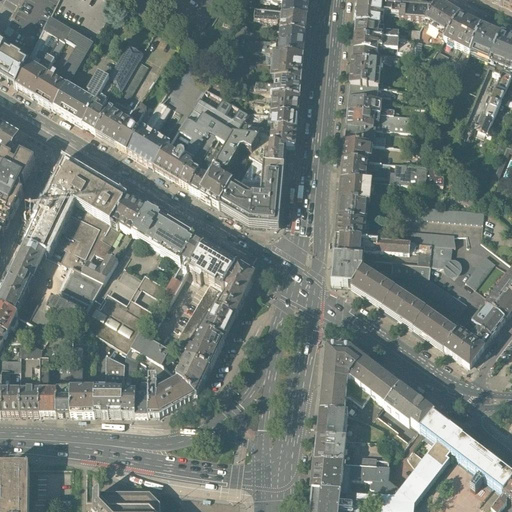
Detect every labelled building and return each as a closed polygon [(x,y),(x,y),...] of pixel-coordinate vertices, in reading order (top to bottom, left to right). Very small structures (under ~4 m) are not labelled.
[(144,5),(135,0),(125,0),(121,6),(154,26),(160,15),(144,5)] [(204,0),(195,15),(208,23),(222,0),(204,0)] [(284,6),(282,19),(306,21),(308,1),(297,0),(260,0),(260,4),(284,6)] [(381,0),(359,0),(359,4),(359,6),(403,11),(404,5),(407,4),(407,0),(401,0),(401,2),(386,0),(385,2),(381,2),(381,0)] [(438,6),(428,0),(423,0),(416,12),(433,13),(438,6)] [(511,0),(489,0),(490,2),(491,3),(511,11),(511,0)] [(358,18),(357,27),(373,28),(376,29),(379,29),(380,24),(383,24),(383,18),(380,18),(381,15),(389,15),(389,18),(399,19),(399,23),(426,25),(433,13),(416,12),(413,12),(403,11),(359,6),(358,18)] [(433,13),(426,25),(423,30),(445,43),(446,42),(460,19),(444,10),(438,6),(433,13)] [(208,23),(195,15),(194,14),(188,23),(187,26),(178,38),(191,47),(208,23)] [(277,34),(281,35),(305,37),(306,21),(282,19),(255,16),(255,24),(277,26),(277,34)] [(460,19),(446,42),(469,57),(471,54),(481,30),(478,29),(460,19)] [(50,22),(44,34),(64,46),(65,45),(76,52),(60,80),(63,82),(60,87),(67,91),(69,88),(93,47),(50,22)] [(356,38),(356,40),(377,43),(415,46),(420,46),(420,35),(379,29),(376,29),(373,28),(357,27),(356,38)] [(9,29),(5,35),(11,38),(14,31),(9,29)] [(481,30),(471,54),(492,62),(502,39),(499,38),(481,30)] [(29,66),(28,68),(45,79),(64,46),(44,34),(29,66)] [(248,43),(248,54),(274,56),(303,59),(305,37),(281,35),(280,46),(276,46),(275,45),(248,43)] [(511,43),(503,40),(502,39),(492,62),(489,68),(493,70),(491,76),(498,79),(489,100),(488,99),(485,106),(488,107),(484,117),(481,116),(476,129),(487,134),(511,77),(511,43)] [(356,42),(354,54),(376,56),(377,43),(356,40),(356,42)] [(415,46),(377,43),(376,56),(417,60),(418,51),(415,50),(415,46)] [(0,81),(16,91),(28,71),(26,71),(28,68),(29,66),(6,53),(7,52),(0,47),(0,81)] [(107,87),(108,87),(115,91),(121,95),(139,65),(142,59),(129,50),(111,81),(107,87)] [(439,52),(419,83),(429,89),(449,58),(439,52)] [(387,61),(387,60),(376,61),(376,56),(354,54),(354,63),(353,66),(380,68),(385,68),(386,68),(387,61)] [(274,82),(276,82),(301,85),(303,59),(274,56),(272,74),(275,75),(274,82)] [(400,61),(387,61),(386,68),(399,69),(400,61)] [(148,71),(139,65),(121,95),(110,114),(109,115),(124,124),(131,113),(125,110),(148,71)] [(351,89),(351,91),(376,93),(378,87),(380,68),(353,66),(351,89)] [(28,71),(16,91),(32,101),(45,79),(28,68),(26,71),(28,71)] [(236,79),(219,74),(212,86),(240,93),(242,83),(236,79)] [(82,130),(108,87),(107,87),(111,81),(101,75),(89,97),(91,98),(88,103),(75,95),(76,92),(69,88),(67,91),(54,114),(82,130)] [(54,114),(67,91),(60,87),(55,84),(52,82),(45,79),(32,101),(54,114)] [(274,98),(299,101),(301,85),(276,82),(275,92),(274,98)] [(108,87),(82,130),(96,138),(107,119),(99,115),(101,111),(103,112),(103,111),(115,91),(108,87)] [(274,98),(275,92),(272,92),(271,89),(255,88),(249,87),(248,95),(256,97),(271,98),(273,98),(274,98)] [(350,104),(376,106),(377,100),(391,101),(391,94),(376,93),(351,91),(350,103),(350,104)] [(173,184),(190,194),(200,177),(202,173),(198,170),(192,167),(210,137),(219,143),(229,149),(234,141),(242,127),(243,127),(248,118),(206,94),(179,135),(193,144),(184,159),(185,159),(186,163),(173,184)] [(272,117),(298,120),(299,101),(274,98),(273,98),(272,117)] [(349,116),(393,119),(394,113),(380,112),(381,106),(376,106),(350,104),(350,106),(349,116)] [(140,138),(128,157),(154,173),(168,152),(170,149),(164,145),(166,142),(155,135),(155,134),(156,135),(156,134),(170,113),(160,106),(143,133),(140,138)] [(132,122),(130,127),(116,151),(128,157),(140,138),(132,134),(134,131),(135,131),(146,112),(140,108),(132,122)] [(110,114),(103,111),(103,112),(101,111),(99,115),(107,119),(109,115),(110,114)] [(116,151),(130,127),(124,124),(109,115),(107,119),(96,138),(116,151)] [(251,115),(251,125),(259,126),(259,116),(251,115)] [(373,132),(373,125),(412,129),(412,121),(393,119),(349,116),(348,125),(347,129),(373,132)] [(273,122),(272,130),(296,132),(298,120),(272,117),(271,122),(273,122)] [(272,130),(242,127),(234,141),(259,144),(259,145),(257,147),(270,148),(271,138),(272,130)] [(0,151),(8,156),(18,139),(0,129),(0,128),(0,151)] [(373,132),(347,129),(347,132),(346,145),(369,148),(385,150),(385,141),(373,140),(373,132)] [(294,151),(296,132),(272,130),(271,138),(270,148),(286,150),(294,151)] [(192,167),(198,170),(204,160),(208,154),(208,153),(210,149),(212,151),(215,152),(219,143),(210,137),(192,167)] [(215,174),(200,200),(209,206),(219,212),(221,208),(231,193),(233,189),(237,183),(230,179),(228,180),(226,184),(221,182),(220,178),(228,175),(235,163),(238,158),(240,154),(245,153),(251,157),(254,153),(257,147),(259,145),(259,144),(234,141),(229,149),(217,170),(215,174)] [(200,177),(190,194),(200,200),(215,174),(217,170),(229,149),(219,143),(215,152),(205,169),(210,172),(205,181),(200,177)] [(345,151),(344,165),(367,167),(367,162),(370,162),(371,152),(368,151),(369,148),(346,145),(345,151)] [(263,168),(264,169),(265,156),(270,156),(270,148),(257,147),(254,153),(251,157),(249,161),(254,163),(263,168)] [(170,148),(170,149),(168,152),(179,159),(182,158),(181,155),(170,148)] [(265,156),(264,169),(285,171),(286,150),(270,148),(270,156),(265,156)] [(168,152),(154,173),(173,184),(186,163),(185,159),(184,159),(182,158),(179,159),(168,152)] [(35,167),(21,160),(16,169),(11,166),(12,163),(2,158),(0,161),(0,234),(3,236),(3,237),(24,198),(21,196),(18,195),(23,186),(24,187),(35,167)] [(221,208),(219,212),(251,230),(259,231),(279,233),(281,213),(285,171),(264,169),(263,168),(254,163),(249,161),(237,183),(233,189),(231,193),(221,208)] [(367,167),(344,165),(343,171),(343,181),(342,184),(363,185),(364,180),(390,181),(403,180),(403,170),(367,167)] [(126,203),(65,167),(25,249),(44,258),(46,259),(53,246),(67,253),(61,266),(72,271),(82,277),(88,267),(95,256),(111,229),(126,203)] [(364,180),(363,185),(371,186),(424,191),(425,186),(443,187),(444,180),(435,180),(435,173),(403,170),(403,180),(390,181),(364,180)] [(341,200),(340,205),(368,206),(371,206),(371,186),(363,185),(342,184),(341,200)] [(111,229),(95,256),(103,260),(119,234),(118,233),(119,231),(132,238),(133,237),(133,238),(146,216),(146,215),(126,203),(111,229)] [(368,206),(340,205),(339,218),(338,223),(367,225),(368,206)] [(484,217),(394,209),(393,221),(483,229),(484,217)] [(133,237),(132,238),(132,239),(181,268),(195,244),(165,226),(165,227),(146,216),(133,238),(133,237)] [(337,231),(337,242),(366,244),(367,225),(338,223),(337,231)] [(411,248),(452,252),(456,252),(454,239),(395,234),(394,246),(411,248)] [(366,244),(337,242),(336,254),(336,257),(335,261),(361,264),(361,259),(362,256),(391,258),(394,258),(410,260),(410,257),(411,248),(394,246),(366,244)] [(195,244),(181,268),(176,275),(181,278),(183,275),(187,277),(189,274),(192,270),(191,269),(203,249),(195,244)] [(452,252),(411,248),(410,257),(420,258),(419,264),(418,269),(431,271),(443,272),(444,269),(446,266),(449,264),(451,264),(452,252)] [(0,300),(0,310),(15,318),(32,284),(44,258),(25,249),(0,300)] [(238,269),(203,249),(191,269),(192,270),(189,274),(196,278),(194,282),(201,285),(202,282),(211,287),(222,294),(237,270),(238,269)] [(15,318),(18,319),(26,300),(46,259),(44,258),(15,318)] [(88,267),(82,277),(103,287),(116,265),(108,261),(101,273),(88,267)] [(361,264),(335,261),(333,289),(348,290),(352,290),(363,275),(363,271),(374,272),(375,265),(361,264)] [(495,269),(485,261),(465,286),(475,294),(495,269)] [(454,264),(451,264),(449,264),(446,266),(444,269),(443,272),(444,275),(445,278),(447,280),(450,282),(453,282),(456,282),(458,280),(461,278),(462,275),(462,272),(461,269),(460,267),(457,265),(454,264)] [(404,280),(430,283),(431,271),(418,269),(392,267),(391,279),(404,280)] [(255,280),(237,270),(222,294),(213,310),(217,311),(235,320),(255,280)] [(82,277),(72,271),(61,293),(76,300),(91,307),(92,306),(103,287),(82,277)] [(489,304),(485,309),(489,311),(507,325),(511,318),(511,273),(511,275),(509,277),(489,304)] [(450,334),(363,275),(352,290),(350,294),(367,305),(399,326),(428,346),(441,355),(444,357),(457,338),(454,336),(450,334)] [(467,308),(430,283),(404,280),(460,318),(467,308)] [(166,293),(145,281),(139,291),(160,303),(160,302),(166,293)] [(182,286),(173,281),(166,293),(160,302),(170,307),(182,286)] [(222,294),(211,287),(177,343),(186,349),(188,350),(199,333),(205,322),(209,316),(213,310),(222,294)] [(38,307),(26,300),(18,319),(17,319),(28,325),(38,307)] [(91,307),(76,300),(74,305),(88,312),(91,307)] [(52,301),(46,314),(73,330),(74,329),(77,332),(79,328),(85,318),(52,301)] [(85,318),(79,328),(127,357),(131,351),(139,337),(152,316),(132,304),(126,313),(107,302),(101,312),(92,306),(91,307),(88,312),(85,318)] [(18,319),(15,318),(0,310),(0,333),(8,338),(11,332),(14,334),(18,325),(15,324),(17,319),(18,319)] [(224,345),(235,320),(217,311),(213,318),(210,325),(205,322),(199,333),(204,335),(224,345)] [(478,319),(472,327),(478,331),(493,343),(495,339),(507,325),(489,311),(481,322),(478,319)] [(468,324),(459,336),(469,344),(478,331),(472,327),(468,324)] [(493,343),(478,331),(469,344),(459,336),(457,338),(444,357),(457,365),(470,375),(481,357),(493,343)] [(8,338),(0,333),(0,351),(4,344),(9,346),(10,346),(21,346),(21,344),(8,338)] [(210,373),(224,345),(204,335),(194,354),(191,352),(187,362),(210,373)] [(169,355),(139,337),(131,351),(141,357),(161,368),(166,359),(169,355)] [(177,343),(176,343),(170,354),(180,359),(186,349),(177,343)] [(41,354),(21,344),(21,346),(21,361),(41,361),(41,354)] [(126,360),(125,369),(125,381),(131,381),(132,381),(142,381),(150,381),(151,381),(151,375),(136,375),(136,368),(141,357),(131,351),(127,357),(126,360)] [(384,410),(399,391),(351,353),(342,352),(326,351),(320,416),(344,418),(346,400),(350,400),(362,410),(370,400),(384,410)] [(94,421),(95,393),(95,391),(89,391),(89,388),(82,387),(83,352),(73,352),(72,368),(71,397),(71,420),(94,421)] [(210,373),(187,362),(181,373),(166,359),(161,368),(179,385),(197,401),(210,373)] [(121,420),(124,381),(125,381),(125,369),(106,360),(106,393),(95,393),(94,421),(105,421),(109,421),(109,420),(121,420)] [(21,365),(2,365),(2,382),(2,396),(5,396),(5,390),(10,390),(10,375),(21,375),(21,365)] [(49,366),(41,366),(41,371),(41,396),(40,420),(57,420),(57,396),(47,396),(47,393),(49,393),(49,366)] [(57,367),(49,366),(49,393),(47,393),(47,396),(57,396),(57,382),(57,367)] [(72,368),(57,367),(57,382),(64,383),(64,396),(71,397),(72,368)] [(41,371),(32,371),(32,390),(38,390),(37,396),(41,396),(41,371)] [(124,381),(121,420),(121,421),(135,421),(136,400),(137,391),(132,391),(131,391),(131,381),(125,381),(124,381)] [(150,381),(142,381),(142,400),(136,400),(135,421),(148,421),(150,381)] [(197,401),(179,385),(157,397),(157,381),(151,381),(150,381),(148,421),(160,421),(197,401)] [(408,398),(399,391),(384,410),(409,430),(410,428),(419,435),(433,418),(428,414),(414,403),(408,398)] [(20,396),(20,420),(40,420),(41,396),(37,396),(33,396),(33,395),(27,395),(27,396),(20,396)] [(5,396),(2,396),(1,419),(20,420),(20,396),(5,396)] [(57,420),(71,420),(71,397),(64,396),(57,396),(57,420)] [(346,400),(344,418),(347,418),(347,419),(383,435),(383,440),(402,456),(409,447),(397,437),(398,435),(378,419),(384,410),(370,400),(362,410),(350,400),(346,400)] [(344,418),(320,416),(317,437),(317,441),(345,444),(347,419),(347,418),(344,418)] [(429,446),(435,451),(450,432),(433,418),(419,435),(430,444),(429,446)] [(450,432),(435,451),(424,465),(413,455),(407,462),(416,475),(400,496),(395,502),(374,500),(361,499),(341,497),(312,494),(310,511),(355,511),(356,505),(382,507),(381,511),(413,511),(414,511),(445,471),(449,466),(446,464),(450,460),(465,471),(496,496),(503,501),(511,488),(511,480),(511,479),(468,445),(450,432)] [(345,444),(317,441),(317,445),(315,466),(343,469),(346,448),(346,444),(345,444)] [(343,469),(315,466),(315,469),(313,488),(312,494),(341,497),(343,469)] [(388,473),(343,469),(341,497),(361,499),(361,493),(350,492),(351,484),(372,486),(372,488),(370,489),(370,493),(371,495),(374,495),(374,500),(395,502),(400,496),(388,486),(389,473),(388,473)] [(29,511),(30,473),(0,472),(0,511),(29,511)] [(511,488),(503,501),(494,511),(503,511),(506,509),(505,507),(507,504),(511,508),(511,488)] [(98,499),(93,503),(93,511),(160,511),(160,509),(152,500),(104,499),(98,499)]
